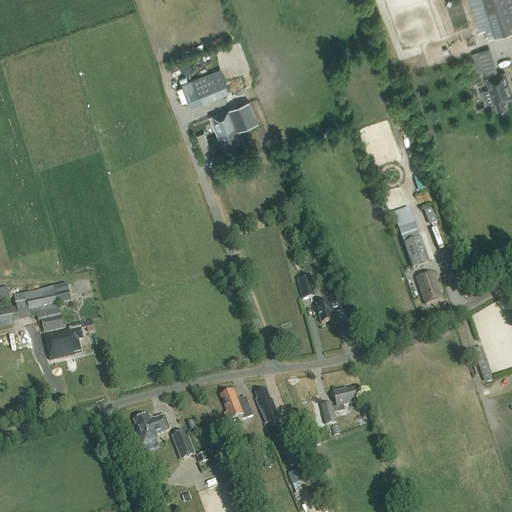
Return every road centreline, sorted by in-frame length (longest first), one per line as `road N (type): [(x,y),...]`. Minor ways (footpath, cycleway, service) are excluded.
road 1 (unclassified): [(102,408),(366,351),(511,279)]
road 2 (track): [(275,369),(183,125)]
